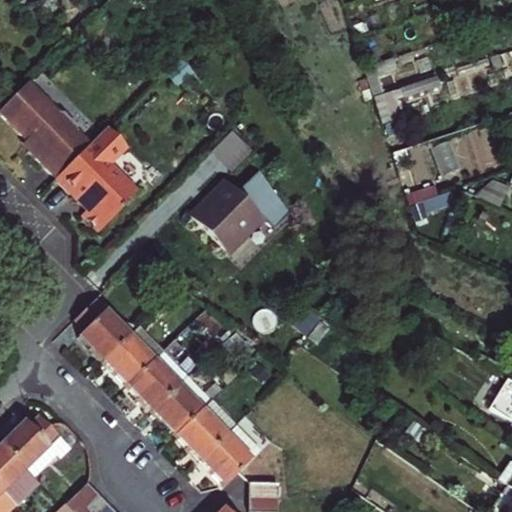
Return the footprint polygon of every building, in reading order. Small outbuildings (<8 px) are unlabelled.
[(381,93),(372,65),(363,68),(372,96),(381,93)] [(86,145),(90,142),(71,122),(72,118),(59,105),(54,105),(29,79),(0,107),(0,112),(32,144),(27,148),(55,176),(86,145)] [(373,96),(380,123),(398,118),(394,102),(439,90),(436,79),(373,96)] [(86,145),(107,167),(124,151),(102,129),(90,142),(86,145)] [(209,154),(228,174),(250,154),(231,133),(209,154)] [(107,167),(86,145),(55,176),(91,211),(84,218),(102,236),(139,198),(107,167)] [(259,220),(218,183),(185,220),(226,257),(259,220)] [(511,191),(500,186),(475,197),(511,214),(511,191)] [(453,205),(450,193),(420,202),(424,214),(453,205)] [(78,334),(102,359),(130,331),(95,296),(72,318),(83,329),(78,334)] [(164,346),(140,321),(130,331),(155,355),(164,346)] [(313,345),(324,329),(316,323),(305,339),(313,345)] [(102,359),(126,384),(155,355),(130,331),(102,359)] [(189,371),(164,346),(155,355),(126,384),(151,409),(189,371)] [(176,434),(213,396),(189,371),(151,409),(176,434)] [(176,434),(200,460),(238,422),(213,396),(176,434)] [(1,441),(36,477),(39,480),(72,448),(39,413),(27,424),(23,419),(1,441)] [(225,485),(263,447),(238,422),(200,460),(225,485)] [(36,477),(1,441),(0,442),(0,485),(13,500),(36,477)] [(497,483),(505,489),(511,478),(511,465),(509,464),(497,483)] [(65,502),(74,511),(76,511),(97,492),(87,482),(65,502)] [(249,482),(249,496),(280,497),(281,483),(249,482)] [(0,485),(0,511),(13,500),(0,485)] [(76,511),(97,511),(107,503),(97,492),(76,511)] [(280,511),(280,497),(249,496),(248,511),(280,511)] [(97,511),(116,511),(107,503),(97,511)]
